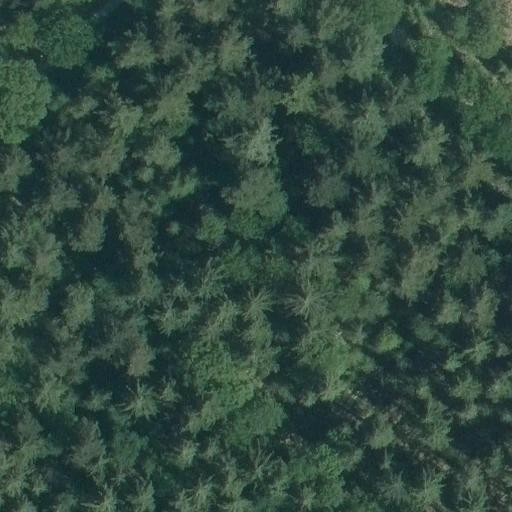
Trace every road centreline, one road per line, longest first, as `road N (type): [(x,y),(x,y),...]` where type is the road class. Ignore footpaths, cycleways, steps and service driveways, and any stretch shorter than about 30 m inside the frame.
road 1 (track): [(359,0),(511,137)]
road 2 (track): [(0,114),(117,0)]
